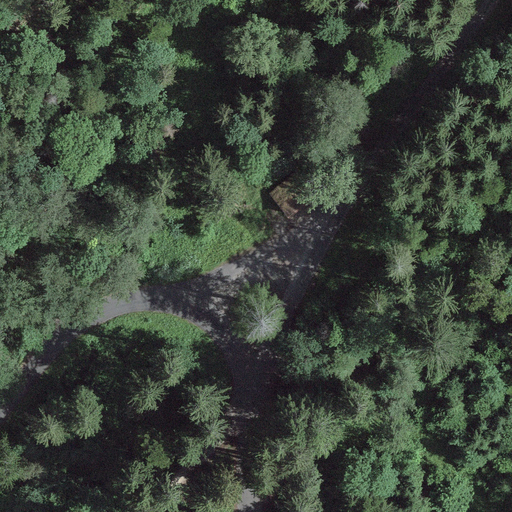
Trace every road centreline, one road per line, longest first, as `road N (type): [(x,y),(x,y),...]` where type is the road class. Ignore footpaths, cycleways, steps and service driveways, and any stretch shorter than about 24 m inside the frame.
road 1 (unclassified): [(491,0),(331,213)]
road 2 (unclassified): [(0,417),(63,336),(102,307),(141,298),(186,302)]
road 3 (unclassified): [(253,377),(331,213)]
road 4 (unclassified): [(331,213),(250,272),(186,302)]
road 5 (track): [(150,511),(200,452),(253,412)]
road 6 (unclassified): [(253,377),(243,511)]
